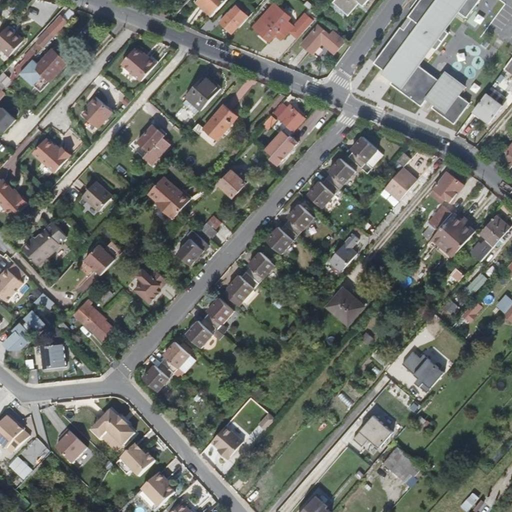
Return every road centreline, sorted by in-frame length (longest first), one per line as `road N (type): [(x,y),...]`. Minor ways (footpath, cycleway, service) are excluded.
road 1 (residential): [(126,371),(359,108)]
road 2 (residential): [(238,511),(128,390),(30,396),(0,377)]
road 3 (residential): [(195,40),(57,191)]
road 4 (residential): [(359,108),(455,149),(511,193)]
road 5 (residential): [(195,40),(330,93)]
road 6 (residential): [(75,0),(195,40)]
road 7 (unknown): [(455,149),(373,240)]
